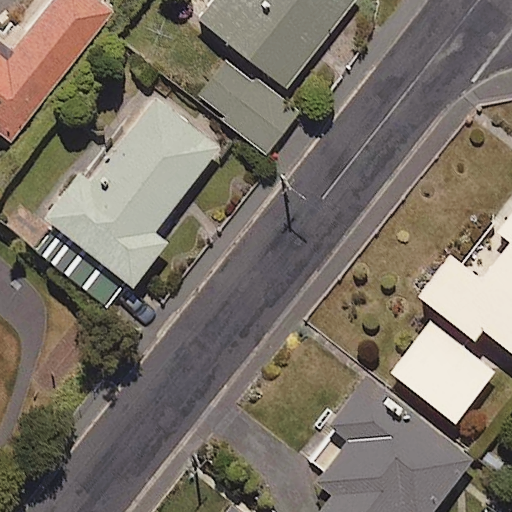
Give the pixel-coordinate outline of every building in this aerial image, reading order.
[(0,132),(2,131),(13,139),(114,9),(102,0),(45,0),(16,38),(0,25),(0,132)] [(236,44),(197,93),(223,113),(220,117),(266,153),(301,109),(282,94),(351,0),(209,0),(198,15),(236,44)] [(52,211),(58,216),(34,244),(106,305),(130,277),(135,281),(170,240),(155,227),(223,147),(155,90),(52,211)] [(411,296),(433,314),(385,374),(449,425),(505,353),(511,358),(511,357),(511,199),(489,229),(505,242),(476,279),(444,254),(411,296)] [(314,511),(425,511),(467,459),(359,376),(320,426),(336,438),(310,472),(332,489),(314,511)]
